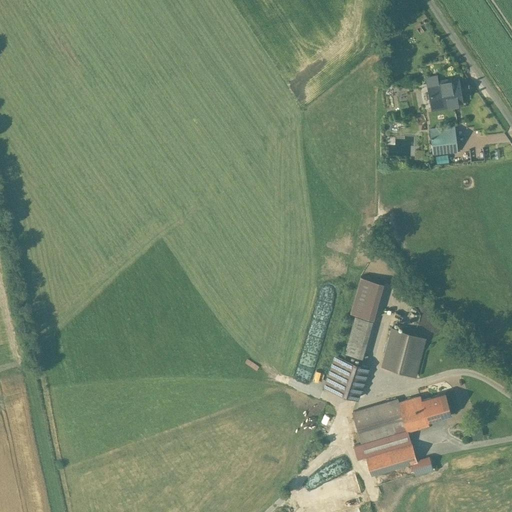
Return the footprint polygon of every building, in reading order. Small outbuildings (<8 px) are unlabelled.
[(459,78),(431,83),(435,107),(464,102),(459,78)] [(456,126),(430,129),(432,153),(459,150),(456,126)] [(416,157),(425,158),(426,149),(416,148),(416,157)] [(383,283),(361,276),(350,312),(373,319),(383,283)] [(355,315),(344,352),(362,357),(372,321),(355,315)] [(422,337),(399,330),(388,366),(411,374),(417,356),(416,356),(422,337)] [(367,366),(335,355),(325,387),(357,397),(367,366)] [(445,392),(421,399),(427,419),(450,412),(445,392)] [(398,398),(352,411),(361,442),(394,433),(398,446),(365,456),(370,473),(411,461),(416,460),(407,429),(428,424),(427,419),(421,399),(420,395),(399,401),(398,398)] [(474,437),(485,436),(483,428),(473,429),(474,437)] [(416,460),(411,461),(415,474),(432,468),(429,456),(416,460)]
